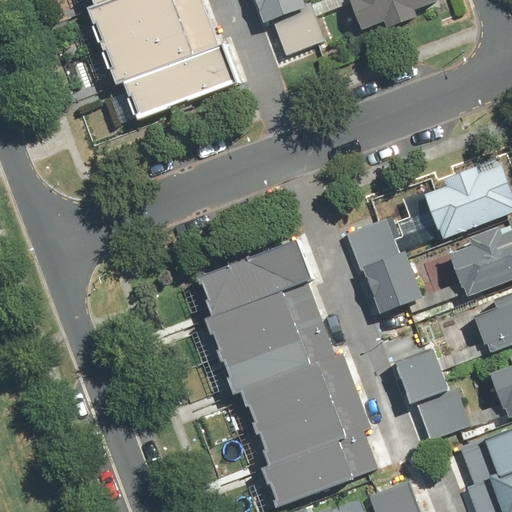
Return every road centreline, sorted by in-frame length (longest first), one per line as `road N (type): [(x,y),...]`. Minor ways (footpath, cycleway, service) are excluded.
road 1 (residential): [(405,445),(296,162)]
road 2 (residential): [(140,511),(51,254)]
road 3 (residential): [(51,254),(296,162)]
road 4 (residential): [(296,162),(507,83)]
road 5 (residential): [(296,162),(233,0)]
road 6 (residential): [(51,254),(0,119)]
